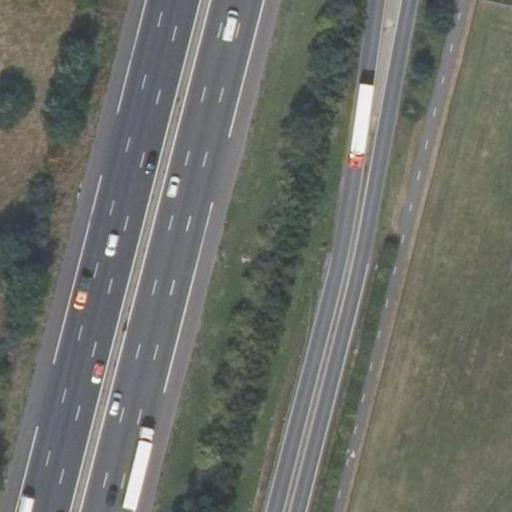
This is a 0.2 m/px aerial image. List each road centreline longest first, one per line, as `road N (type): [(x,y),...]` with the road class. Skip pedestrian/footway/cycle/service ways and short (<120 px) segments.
road 1 (motorway): [(109,511),(240,0)]
road 2 (motorway): [(171,0),(40,511)]
road 3 (secondary): [(298,511),(359,267),(410,0)]
road 4 (secondary): [(377,0),(347,226),(275,511)]
